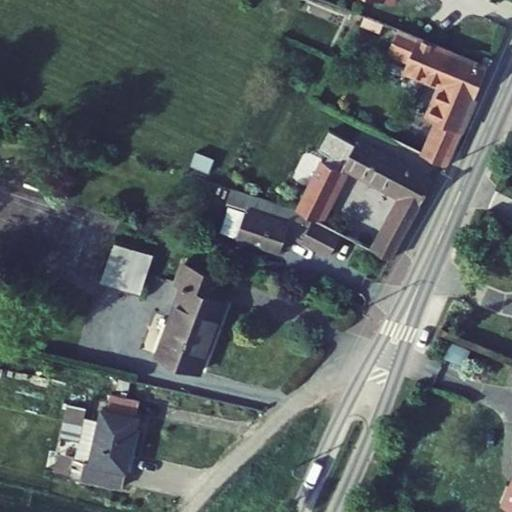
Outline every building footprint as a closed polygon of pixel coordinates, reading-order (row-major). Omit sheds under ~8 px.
[(379,0),(400,8),(403,0),(379,0)] [(446,83),(435,107),(446,112),(471,124),(499,62),(495,61),(428,32),(406,27),(395,23),(390,33),(398,37),(395,46),(417,55),(411,66),(446,83)] [(495,54),(495,61),(499,62),(505,51),(500,47),(497,50),(495,54)] [(471,124),(446,112),(427,152),(453,163),(471,124)] [(405,197),(372,257),(389,266),(434,184),(354,141),(342,162),(405,197)] [(321,158),(291,214),(313,226),(344,170),(321,158)] [(242,214),(231,241),(273,258),(283,231),(294,235),(299,238),(295,246),(323,261),(335,238),(313,226),(291,214),(228,191),(222,207),(227,209),(242,214)] [(216,235),(231,241),(242,214),(227,209),(216,235)] [(126,227),(110,267),(148,282),(164,242),(126,227)] [(190,283),(161,354),(204,371),(233,299),(219,294),(227,276),(189,261),(182,280),(190,283)] [(104,467),(121,385),(116,384),(113,399),(108,398),(105,412),(97,452),(91,451),(88,467),(130,476),(131,473),(104,467)] [(142,405),(145,390),(121,385),(104,467),(131,473),(145,406),(142,405)] [(97,452),(105,412),(90,409),(82,449),(91,451),(97,452)]
